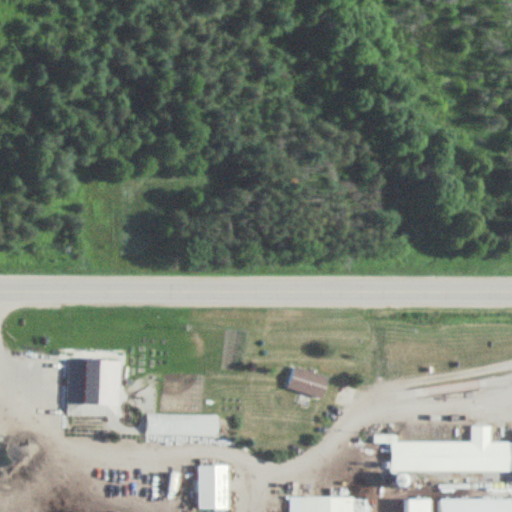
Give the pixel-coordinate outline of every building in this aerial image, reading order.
[(65,358),(117,359),(116,404),(64,402),(65,358)] [(290,366),(284,387),(319,399),(326,378),(290,366)] [(144,411),(144,434),(214,436),(215,413),(144,411)] [(389,439),(388,468),(506,470),(506,482),(511,482),(511,430),(507,430),(507,441),(487,441),(487,425),(468,424),(468,440),(389,439)] [(193,465),(223,464),(223,507),(194,508),(193,465)] [(356,496),(355,511),(287,511),(287,496),(356,496)] [(397,511),(397,498),(425,498),(425,511),(397,511)] [(430,498),(430,511),(501,511),(502,499),(430,498)]
